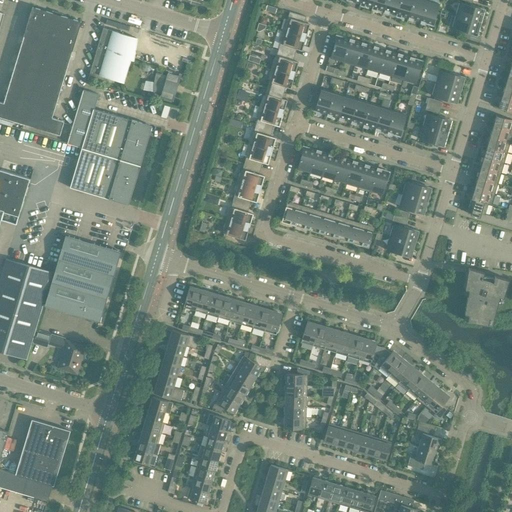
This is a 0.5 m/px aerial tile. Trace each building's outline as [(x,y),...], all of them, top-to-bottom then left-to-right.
[(374,0),(372,7),(384,11),(387,0),(374,0)] [(387,0),(384,11),(396,14),(400,0),(387,0)] [(400,0),(396,14),(408,18),(413,0),(400,0)] [(413,0),(408,18),(420,21),(426,0),(413,0)] [(426,0),(420,21),(433,25),(438,6),(437,6),(438,0),(426,0)] [(456,15),(478,21),(482,8),(462,3),(462,4),(459,3),(456,15)] [(0,116),(60,135),(64,121),(52,117),(81,21),(62,16),(63,13),(52,10),(51,12),(32,7),(3,102),(0,101),(0,116)] [(284,31),(306,37),(310,24),(304,22),(306,17),(289,12),(284,31)] [(478,21),(456,15),(452,27),(455,28),(455,29),(474,34),(478,21)] [(107,77),(123,82),(136,37),(119,32),(119,33),(103,28),(87,80),(106,81),(107,77)] [(306,37),(284,31),(278,50),(294,54),(296,49),(302,50),(306,37)] [(342,62),(349,40),(337,36),(331,55),(332,56),(331,59),(342,62)] [(349,40),(342,62),(354,66),(361,43),(349,40)] [(361,43),(354,66),(367,69),(373,47),(361,43)] [(373,47),(367,69),(379,73),(385,51),(373,47)] [(271,48),(269,54),(276,56),(272,69),(294,75),(298,62),(293,60),(294,54),(278,50),(271,48)] [(385,51),(379,73),(391,76),(397,54),(385,51)] [(397,54),(391,76),(403,80),(409,58),(397,54)] [(409,58),(403,80),(414,83),(415,80),(416,81),(422,62),(409,58)] [(154,86),(153,91),(154,91),(161,93),(160,96),(172,99),(180,73),(179,73),(179,76),(174,74),(175,72),(175,73),(176,72),(166,69),(166,70),(168,71),(167,75),(156,72),(155,77),(154,81),(154,86)] [(294,75),(272,69),(267,88),(283,92),(285,87),(290,88),(294,75)] [(435,83),(458,89),(462,76),(442,71),(442,72),(439,71),(435,83)] [(458,89),(435,83),(432,95),(435,96),(434,97),(454,102),(458,89)] [(413,86),(409,98),(414,100),(418,88),(413,86)] [(511,88),(504,87),(501,97),(511,100),(511,88)] [(283,92),(267,88),(261,107),(283,113),(287,100),(281,98),(283,92)] [(67,143),(82,147),(70,187),(128,204),(152,125),(94,108),(99,94),(83,89),(67,143)] [(327,114),(333,92),(322,89),(321,92),(320,91),(314,111),(327,114)] [(333,92),(327,114),(339,118),(345,96),(333,92)] [(345,96),(339,118),(351,122),(358,99),(345,96)] [(511,111),(511,100),(501,97),(498,108),(511,111)] [(427,104),(440,108),(442,102),(429,98),(427,104)] [(358,99),(351,122),(363,125),(370,103),(358,99)] [(370,103),(363,125),(375,129),(382,107),(370,103)] [(440,108),(427,104),(425,110),(439,114),(440,108)] [(255,105),(251,117),(257,119),(255,125),(272,130),(273,125),(279,126),(283,113),(261,107),(255,105)] [(382,107),(375,129),(387,132),(394,110),(382,107)] [(394,110),(387,132),(400,136),(405,117),(404,116),(405,114),(394,110)] [(423,126),(445,132),(449,119),(429,114),(429,115),(426,114),(423,126)] [(511,120),(496,115),(493,126),(511,131),(511,120)] [(272,130),(255,125),(250,144),(272,151),(276,138),(270,136),(272,130)] [(445,132),(423,126),(419,138),(422,138),(422,140),(441,145),(445,132)] [(511,137),(511,131),(493,126),(490,136),(510,143),(511,137)] [(510,143),(490,136),(486,147),(507,153),(510,143)] [(272,151),(250,144),(244,163),(260,168),(262,162),(268,164),(272,151)] [(309,173),(316,151),(304,147),(298,166),(299,167),(298,170),(309,173)] [(507,153),(486,147),(483,157),(504,163),(507,153)] [(321,177),(328,154),(316,151),(309,173),(321,177)] [(334,180),(340,158),(328,154),(321,177),(334,180)] [(504,163),(483,157),(480,167),(501,174),(504,163)] [(346,184),(352,162),(340,158),(334,180),(346,184)] [(358,187),(364,165),(352,162),(346,184),(358,187)] [(260,168),(244,163),(238,182),(260,189),(264,176),(259,174),(260,168)] [(370,191),(376,169),(364,165),(358,187),(370,191)] [(501,174),(480,167),(477,178),(498,184),(501,174)] [(376,169),(370,191),(381,194),(382,191),(383,192),(389,172),(376,169)] [(0,222),(1,219),(16,224),(29,179),(0,170),(0,222)] [(498,184),(477,178),(474,188),(495,194),(498,184)] [(260,189),(238,182),(233,201),(249,206),(251,200),(257,202),(260,189)] [(402,194),(425,200),(428,187),(409,182),(409,183),(406,182),(402,194)] [(495,194),(474,188),(471,198),(492,204),(495,194)] [(425,200),(402,194),(399,206),(402,206),(401,208),(421,213),(425,200)] [(492,205),(492,204),(471,198),(468,209),(472,210),(471,215),(480,217),(481,213),(485,214),(488,204),(492,205)] [(249,206),(233,201),(227,220),(249,227),(253,214),(247,212),(249,206)] [(296,226),(301,208),(287,203),(281,222),(296,226)] [(310,230),(316,212),(301,208),(296,226),(310,230)] [(394,215),(407,219),(409,213),(396,209),(394,215)] [(325,234),(330,216),(316,212),(310,230),(325,234)] [(407,219),(394,215),(392,220),(406,224),(407,219)] [(339,239),(345,221),(330,216),(325,234),(339,239)] [(227,220),(223,233),(245,240),(249,227),(227,220)] [(354,243),(359,225),(345,221),(339,239),(354,243)] [(390,237),(412,243),(416,230),(396,224),(396,226),(393,225),(390,237)] [(359,225),(354,243),(368,247),(374,229),(359,225)] [(120,251),(65,235),(45,305),(100,321),(120,251)] [(412,243),(390,237),(386,249),(389,249),(389,251),(408,256),(412,243)] [(0,350),(26,359),(52,272),(6,258),(0,278),(0,350)] [(468,268),(464,294),(467,295),(463,320),(491,324),(498,302),(501,303),(509,280),(494,275),(493,277),(483,276),(484,272),(468,268)] [(183,307),(195,310),(202,289),(190,286),(183,307)] [(202,289),(195,310),(207,314),(213,293),(202,289)] [(213,293),(207,314),(218,317),(225,296),(213,293)] [(225,296),(218,317),(230,321),(236,299),(225,296)] [(236,299),(230,321),(241,324),(248,303),(236,299)] [(248,303),(241,324),(253,327),(259,306),(248,303)] [(259,306),(253,327),(264,331),(271,310),(259,306)] [(271,310),(264,331),(276,334),(283,313),(271,310)] [(301,342),(313,345),(319,324),(307,321),(301,342)] [(319,324),(313,345),(324,349),(331,328),(319,324)] [(331,328),(324,349),(336,352),(342,331),(331,328)] [(172,330),(169,340),(196,348),(199,338),(172,330)] [(342,331),(336,352),(347,356),(354,335),(342,331)] [(47,347),(50,335),(37,332),(33,343),(47,347)] [(354,335),(347,356),(359,359),(365,338),(354,335)] [(369,365),(374,367),(384,348),(376,345),(377,342),(365,338),(359,359),(370,363),(369,365)] [(78,361),(83,344),(65,339),(59,360),(61,361),(59,368),(77,373),(80,362),(78,361)] [(166,351),(183,356),(186,346),(196,349),(196,348),(169,340),(166,351)] [(380,368),(389,375),(403,358),(393,350),(391,353),(384,348),(374,367),(378,370),(380,368)] [(163,361),(180,366),(183,356),(166,351),(163,361)] [(244,355),(238,365),(257,376),(263,367),(244,355)] [(403,358),(389,375),(398,383),(412,366),(403,358)] [(306,367),(308,362),(300,359),(299,365),(306,367)] [(160,371),(177,376),(180,366),(163,361),(160,371)] [(257,376),(238,365),(233,374),(251,385),(257,376)] [(408,391),(421,373),(412,366),(398,383),(408,391)] [(286,373),(286,385),(307,385),(307,374),(309,374),(309,371),(297,367),(297,374),(286,373)] [(331,369),(329,374),(340,377),(342,372),(331,369)] [(157,382),(184,390),(184,389),(174,386),(177,376),(160,371),(157,382)] [(417,398),(431,381),(421,373),(408,391),(417,398)] [(227,383),(245,395),(251,385),(233,374),(227,383)] [(431,381),(417,398),(426,406),(440,389),(431,381)] [(184,390),(157,382),(154,392),(180,400),(184,390)] [(221,393),(240,404),(245,395),(227,383),(221,393)] [(285,395),(307,396),(307,385),(286,385),(285,395)] [(373,395),(377,391),(371,385),(367,390),(373,395)] [(440,389),(426,406),(435,413),(434,415),(439,419),(447,408),(443,405),(450,396),(440,389)] [(377,391),(373,395),(379,399),(382,395),(377,391)] [(240,404),(221,393),(212,408),(221,413),(224,408),(234,414),(240,404)] [(285,406),(306,407),(307,396),(285,395),(285,406)] [(149,407),(165,412),(170,414),(173,403),(168,401),(152,397),(149,407)] [(392,410),(395,406),(389,400),(386,405),(392,410)] [(284,417),(306,418),(306,407),(285,406),(284,417)] [(395,406),(392,410),(398,414),(401,410),(395,406)] [(146,418),(164,423),(162,422),(165,412),(149,407),(146,418)] [(206,424),(209,425),(227,430),(230,420),(209,413),(206,424)] [(306,418),(284,417),(284,428),(305,429),(306,418)] [(143,428),(161,434),(164,423),(146,418),(143,428)] [(31,419),(15,474),(52,485),(54,486),(70,430),(31,419)] [(334,444),(339,427),(329,424),(324,441),(334,444)] [(206,435),(224,441),(227,430),(209,425),(206,435)] [(419,446),(436,451),(438,448),(439,448),(441,443),(439,443),(440,438),(432,436),(433,430),(418,426),(415,437),(421,438),(419,446)] [(339,427),(334,444),(345,447),(350,430),(339,427)] [(0,459),(8,431),(0,428),(0,459)] [(161,434),(143,428),(140,438),(158,444),(161,434)] [(350,430),(345,447),(355,450),(360,433),(350,430)] [(174,438),(180,440),(182,433),(176,431),(174,438)] [(360,433),(355,450),(365,453),(370,436),(360,433)] [(224,441),(206,435),(206,436),(208,437),(205,446),(221,451),(224,441)] [(370,436),(365,453),(376,456),(381,440),(370,436)] [(137,449),(157,455),(160,445),(158,444),(140,438),(137,449)] [(381,440),(376,456),(386,460),(391,443),(381,440)] [(198,455),(200,456),(218,461),(221,451),(205,446),(201,445),(198,455)] [(436,451),(419,446),(416,454),(411,452),(408,465),(422,469),(424,462),(433,465),(434,460),(436,461),(437,456),(435,455),(436,451)] [(157,455),(137,449),(134,459),(154,466),(157,455)] [(197,466),(214,472),(218,461),(200,456),(197,466)] [(268,475),(285,480),(288,470),(271,465),(268,475)] [(194,477),(211,482),(214,472),(197,466),(194,477)] [(15,474),(0,469),(0,486),(47,501),(52,485),(15,474)] [(265,486),(282,491),(285,480),(268,475),(265,486)] [(190,487),(208,492),(211,482),(194,477),(190,487)] [(318,497),(324,480),(313,477),(308,494),(318,497)] [(324,480),(318,497),(329,500),(334,484),(324,480)] [(177,483),(171,481),(167,492),(174,494),(177,483)] [(334,484),(329,500),(339,504),(344,487),(334,484)] [(262,496),(278,501),(282,491),(265,486),(262,496)] [(208,492),(190,487),(187,498),(205,503),(208,492)] [(344,487),(339,504),(349,507),(355,490),(344,487)] [(355,490),(349,507),(360,510),(365,493),(355,490)] [(399,510),(398,511),(418,511),(419,510),(410,508),(413,500),(381,490),(378,498),(384,500),(397,504),(396,509),(399,510)] [(365,493),(360,510),(367,511),(370,511),(375,496),(365,493)] [(258,506),(275,511),(278,501),(262,496),(258,506)]
